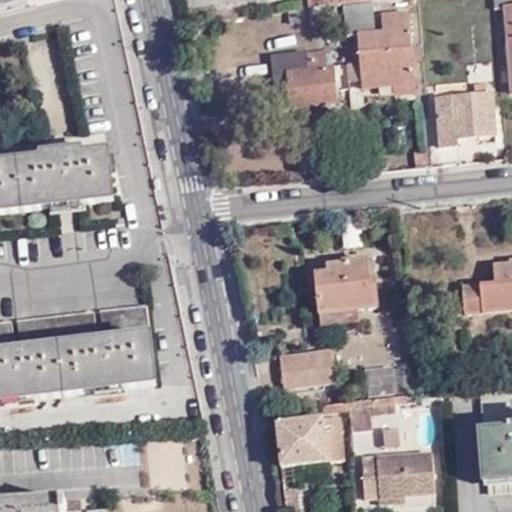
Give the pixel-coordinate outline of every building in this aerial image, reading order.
[(307,0),(308,8),(342,5),(366,3),(403,0),(307,0)] [(511,0),(493,0),(494,11),(506,10),(511,72),(511,0)] [(366,3),(342,5),(345,36),(358,34),(361,62),(362,81),(393,77),(394,87),(415,84),(413,62),(413,57),(409,57),(407,46),(412,46),(409,12),(381,16),(382,32),(369,33),(366,3)] [(330,14),(329,9),(293,12),(294,22),(331,18),(330,14)] [(413,62),(423,61),(422,45),(412,46),(407,46),(409,57),(413,57),(413,62)] [(334,85),(349,85),(349,83),(348,69),(333,71),(331,55),(308,56),(307,52),(272,55),(277,109),(336,104),(334,85)] [(348,69),(349,83),(362,81),(361,62),(347,63),(348,69)] [(393,77),(362,81),(363,90),(394,87),(393,77)] [(459,147),(459,140),(496,136),(493,95),(488,95),(487,86),(476,86),(477,96),(437,99),(441,149),(459,147)] [(0,213),(112,201),(107,151),(0,163),(0,213)] [(315,280),(319,318),(355,315),(377,313),(373,262),(343,265),(343,270),(327,271),(327,279),(315,280)] [(511,264),(511,265),(511,269),(494,270),(495,287),(464,288),(465,314),(511,310),(511,264)] [(97,342),(94,315),(19,323),(22,353),(14,353),(12,324),(0,325),(0,403),(157,385),(146,308),(101,313),(104,342),(97,342)] [(319,318),(320,331),(357,327),(355,315),(319,318)] [(278,357),(281,387),(335,382),(332,351),(278,357)] [(399,367),(400,392),(412,392),(409,366),(399,367)] [(368,395),(400,392),(399,367),(365,369),(368,395)] [(511,392),(483,396),(492,495),(511,494),(511,392)] [(400,398),(351,402),(352,408),(394,404),(401,403),(400,398)] [(394,404),(352,408),(354,430),(369,429),(368,413),(394,411),(394,404)] [(284,471),(350,467),(345,421),(280,427),(284,471)] [(396,426),(382,428),(384,448),(398,447),(396,426)] [(433,496),(431,453),(362,457),(365,500),(380,499),(405,498),(433,496)] [(306,511),(306,494),(286,496),(286,511),(306,511)] [(405,498),(380,499),(381,506),(406,505),(405,498)]
